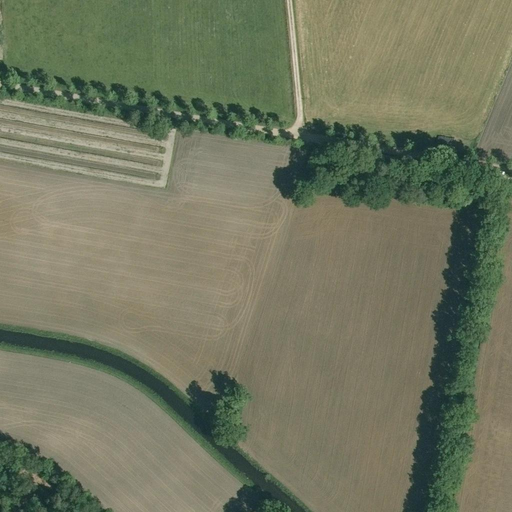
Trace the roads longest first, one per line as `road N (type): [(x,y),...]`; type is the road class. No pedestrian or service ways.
road 1 (unclassified): [(300,136),(0,84)]
road 2 (track): [(511,172),(300,136)]
